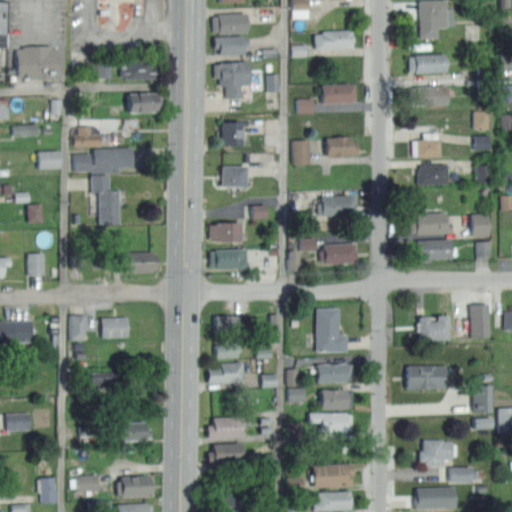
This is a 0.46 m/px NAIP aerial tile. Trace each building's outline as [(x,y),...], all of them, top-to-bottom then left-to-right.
[(9,0),(9,47),(0,47),(0,0),(9,0)] [(290,0),(290,16),(308,16),(308,0),(290,0)] [(438,35),(437,25),(447,25),(446,0),(417,0),(418,36),(438,35)] [(211,12),(211,31),(248,30),(248,11),(211,12)] [(465,24),(465,38),(479,38),(479,24),(465,24)] [(353,27),(313,29),(314,47),(353,46),(353,27)] [(213,34),(213,52),(247,51),(246,34),(213,34)] [(290,54),(306,53),(305,42),(290,43),(290,54)] [(15,79),(14,48),(20,47),(20,44),(49,43),(50,47),(55,47),(56,78),(15,79)] [(258,47),(258,57),(275,57),(275,47),(258,47)] [(408,70),(448,70),(448,51),(408,52),(408,70)] [(123,79),(123,75),(117,76),(117,67),(118,67),(118,61),(122,61),(121,59),(147,58),(147,66),(152,65),(152,77),(123,79)] [(250,82),(249,59),(212,60),(213,76),(222,76),(222,95),(241,95),(240,82),(250,82)] [(110,75),(110,60),(96,60),(97,76),(110,75)] [(266,90),(279,88),(276,70),(263,72),(266,90)] [(356,81),(322,82),(322,101),(356,100),(356,81)] [(448,83),(419,83),(419,102),(448,102),(448,83)] [(124,111),(124,92),(153,91),(153,92),(158,92),(159,109),(153,109),(153,110),(124,111)] [(294,96),(294,111),(313,110),(312,96),(294,96)] [(60,119),(60,98),(50,97),(50,118),(60,119)] [(486,126),(487,108),(471,108),(471,126),(486,126)] [(511,126),(511,111),(498,111),(499,126),(511,126)] [(221,143),(244,143),(245,119),(221,119),(221,143)] [(13,133),(38,133),(38,123),(12,123),(13,133)] [(76,125),(88,124),(89,133),(98,133),(98,144),(71,145),(71,133),(75,133),(75,127),(76,127),(76,125)] [(439,154),(439,130),(425,131),(425,137),(411,137),(412,155),(439,154)] [(489,133),(471,133),(471,148),(489,148),(489,133)] [(326,154),(359,154),(359,134),(326,135),(326,154)] [(289,138),(289,162),(308,161),(308,137),(289,138)] [(130,164),(115,164),(115,172),(89,172),(89,169),(72,169),(71,152),(89,152),(89,165),(90,165),(90,147),(130,147),(130,164)] [(61,166),(61,148),(37,149),(37,167),(61,166)] [(447,162),(410,163),(410,171),(415,171),(415,183),(448,182),(447,162)] [(248,164),(221,163),(221,183),(247,184),(248,164)] [(473,164),(474,178),(486,177),(485,164),(473,164)] [(97,192),(90,192),(89,174),(107,174),(108,190),(116,190),(117,223),(98,224),(97,192)] [(478,190),(482,193),(486,187),(483,184),(478,190)] [(356,213),(355,192),(321,193),(321,213),(356,213)] [(511,192),(498,193),(498,207),(511,207),(511,192)] [(42,220),(41,202),(26,202),(26,220),(42,220)] [(243,216),(266,215),(266,202),(242,203),(243,216)] [(415,211),(415,231),(449,231),(448,211),(415,211)] [(470,233),(489,232),(488,211),(470,211),(470,233)] [(240,238),(240,220),(208,221),(208,238),(240,238)] [(299,235),(299,248),(314,247),(314,235),(299,235)] [(451,237),(416,237),(416,257),(452,256),(451,237)] [(474,238),(474,254),(487,254),(487,238),(474,238)] [(355,241),(323,242),(324,260),(356,259),(355,241)] [(245,247),(209,246),(208,266),(244,267),(245,247)] [(297,268),(298,248),(286,248),(286,268),(297,268)] [(43,251),(25,252),(25,273),(44,273),(43,251)] [(122,271),(121,252),(149,251),(149,253),(155,252),(155,268),(150,268),(150,270),(122,271)] [(0,276),(0,256),(8,256),(8,265),(1,265),(1,276),(0,276)] [(346,348),(345,333),(338,333),(338,305),(314,306),(315,349),(346,348)] [(503,327),(511,327),(511,308),(503,308),(503,327)] [(69,338),(84,338),(85,313),(70,312),(69,338)] [(238,313),(212,313),(213,334),(238,333),(238,313)] [(447,315),(429,316),(429,314),(416,314),(417,338),(447,337),(447,315)] [(99,336),(98,316),(125,315),(126,335),(99,336)] [(0,342),(0,320),(30,319),(30,341),(0,342)] [(212,341),(213,356),(238,355),(238,340),(212,341)] [(243,380),(242,359),(219,360),(219,365),(207,365),(208,381),(243,380)] [(351,361),(315,361),(315,380),(351,379),(351,361)] [(444,387),(445,363),(404,362),(404,386),(444,387)] [(283,366),(283,382),(296,383),(296,366),(283,366)] [(89,381),(88,372),(125,370),(126,380),(89,381)] [(259,384),(276,384),(275,371),(258,372),(259,384)] [(480,372),(480,379),(489,379),(489,371),(480,372)] [(491,382),(473,383),(473,410),(491,409),(491,382)] [(285,385),(284,399),(303,399),(304,385),(285,385)] [(318,407),(348,407),(349,387),(318,387),(318,407)] [(511,431),(511,405),(495,405),(495,431),(511,431)] [(5,411),(5,428),(30,427),(30,410),(5,411)] [(351,430),(350,410),(305,411),(305,421),(317,420),(317,430),(351,430)] [(243,435),(243,414),(208,415),(209,436),(243,435)] [(492,426),(492,415),(471,416),(471,426),(492,426)] [(286,436),(298,436),(297,420),(286,420),(286,436)] [(118,438),(118,432),(120,432),(120,421),(142,421),(142,427),(148,427),(148,436),(144,436),(144,438),(118,438)] [(442,456),(451,457),(452,438),(420,437),(419,463),(442,463),(442,456)] [(211,441),(212,449),(207,449),(207,463),(244,462),(243,440),(211,441)] [(353,484),(352,461),(311,462),(312,485),(353,484)] [(446,480),(471,480),(472,465),(446,464),(446,480)] [(68,474),(69,489),(98,488),(97,473),(68,474)] [(119,496),(119,494),(115,494),(114,480),(118,480),(118,475),(144,474),(144,475),(149,475),(150,493),(145,493),(145,494),(119,496)] [(38,501),(38,491),(35,491),(35,478),(38,478),(38,475),(52,475),(53,489),(56,489),(56,500),(38,501)] [(413,507),(456,505),(455,484),(413,486),(413,507)] [(351,488),(313,489),(314,508),(352,507),(351,488)] [(149,511),(114,511),(114,503),(144,501),(144,504),(149,503),(149,511)] [(29,502),(9,503),(9,511),(29,510),(29,502)]
